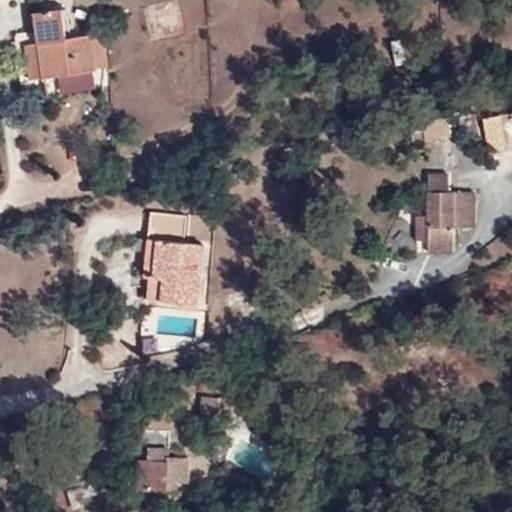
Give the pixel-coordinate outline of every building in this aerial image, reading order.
[(61,8),(32,11),(37,44),(26,45),(31,79),(98,70),(97,66),(110,65),(103,34),(66,39),(61,8)] [(425,225),(458,227),(466,227),(467,201),(454,201),(454,186),(427,186),(426,215),(425,225)] [(160,240),(156,276),(164,277),(161,300),(196,304),(203,245),(182,243),(185,215),(153,212),(150,238),(160,240)] [(458,244),(458,227),(425,225),(426,215),(417,215),(416,243),(458,244)] [(146,276),(156,276),(160,240),(150,238),(146,276)] [(138,491),(165,492),(165,489),(176,489),(176,483),(188,482),(188,458),(167,457),(167,450),(148,447),(146,458),(141,458),(138,491)]
